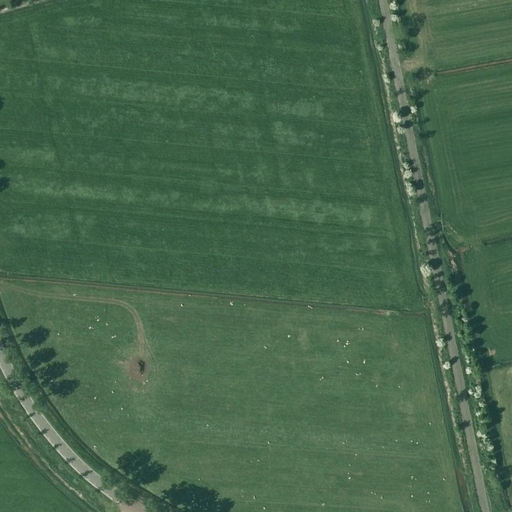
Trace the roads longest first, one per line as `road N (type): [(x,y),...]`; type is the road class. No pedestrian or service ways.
road 1 (unclassified): [(485,511),(382,0)]
road 2 (tertiary): [(134,508),(50,435),(0,354)]
